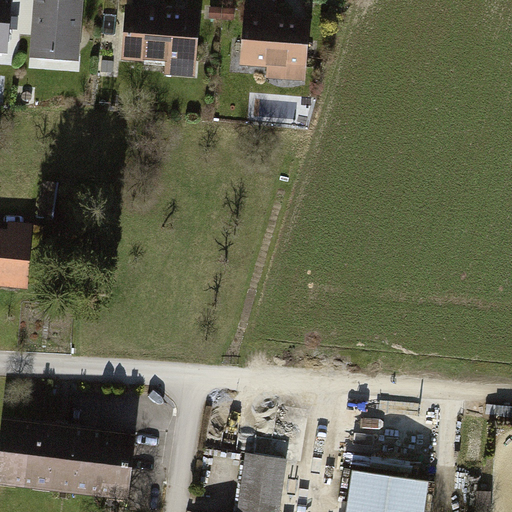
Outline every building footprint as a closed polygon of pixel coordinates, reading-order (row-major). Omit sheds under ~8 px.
[(18,0),(0,0),(0,45),(15,47),(18,0)] [(90,0),(40,0),(36,59),(85,63),(90,0)] [(208,7),(134,3),(131,56),(172,58),(172,75),(204,77),(208,7)] [(216,5),(216,15),(241,16),(242,6),(216,5)] [(318,15),(251,11),(247,61),(280,64),(279,78),(313,80),(318,15)] [(0,274),(37,279),(44,216),(21,214),(19,225),(0,222),(0,274)] [(4,419),(0,456),(0,479),(127,495),(134,434),(4,419)] [(260,440),(258,454),(283,458),(285,444),(260,440)] [(276,511),(284,460),(249,455),(241,511),(276,511)] [(354,469),(347,511),(424,511),(429,480),(354,469)]
